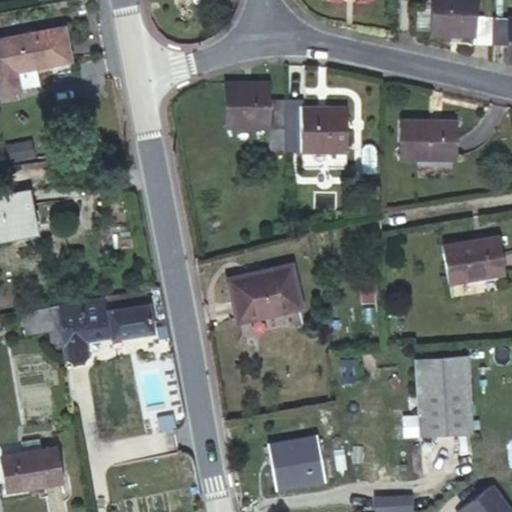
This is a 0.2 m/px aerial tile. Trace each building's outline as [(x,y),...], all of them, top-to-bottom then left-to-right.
[(475,30),(494,30),(493,2),(476,2),(476,0),(430,0),(431,17),(476,19),(475,30)] [(511,2),(493,2),(494,30),(511,30),(510,46),(511,45),(511,2)] [(58,20),(0,33),(0,91),(19,86),(18,84),(33,81),(29,64),(66,56),(58,20)] [(285,106),(285,79),(263,79),(264,64),(218,64),(220,104),(266,105),(285,106)] [(302,79),(285,79),(285,106),(300,107),(300,133),(346,133),(346,88),(302,88),(302,79)] [(285,106),(266,105),(267,132),(284,132),(285,106)] [(300,107),(285,106),(284,132),(300,133),(300,107)] [(405,108),(403,142),(463,144),(462,110),(405,108)] [(31,140),(5,146),(8,163),(35,158),(31,140)] [(29,189),(0,195),(0,241),(40,233),(29,189)] [(501,222),(444,232),(450,272),(508,263),(501,222)] [(282,252),(219,259),(224,298),(286,291),(282,252)] [(146,280),(59,299),(72,355),(91,351),(88,335),(155,321),(146,280)] [(470,431),(466,356),(415,358),(420,434),(470,431)] [(320,414),(265,421),(270,464),(324,457),(320,414)] [(60,439),(7,448),(12,481),(65,472),(60,439)] [(511,511),(491,485),(455,511),(511,511)] [(408,510),(407,496),(382,497),(383,511),(408,510)]
